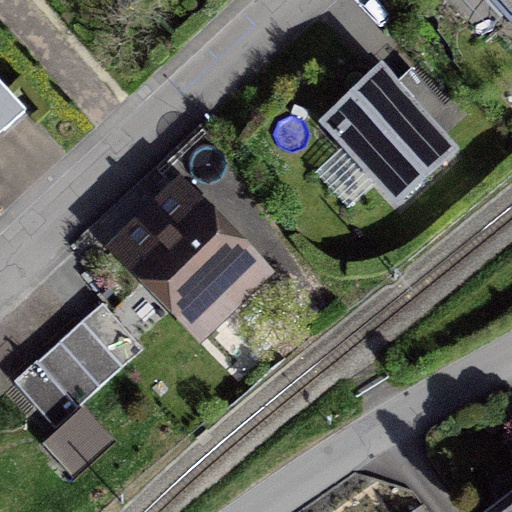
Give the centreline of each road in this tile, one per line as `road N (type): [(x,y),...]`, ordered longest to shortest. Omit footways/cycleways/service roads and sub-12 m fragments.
road 1 (residential): [(0,275),(301,0)]
road 2 (residential): [(402,434),(293,511)]
road 3 (residential): [(511,374),(402,434)]
